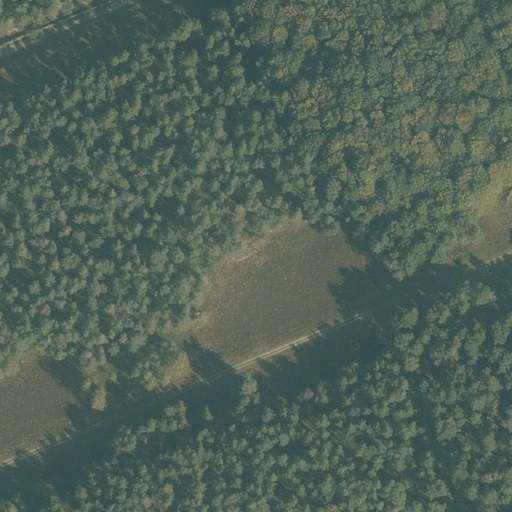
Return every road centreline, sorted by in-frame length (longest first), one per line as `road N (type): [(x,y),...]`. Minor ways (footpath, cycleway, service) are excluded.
road 1 (track): [(0,467),(511,259)]
road 2 (track): [(0,50),(127,0)]
